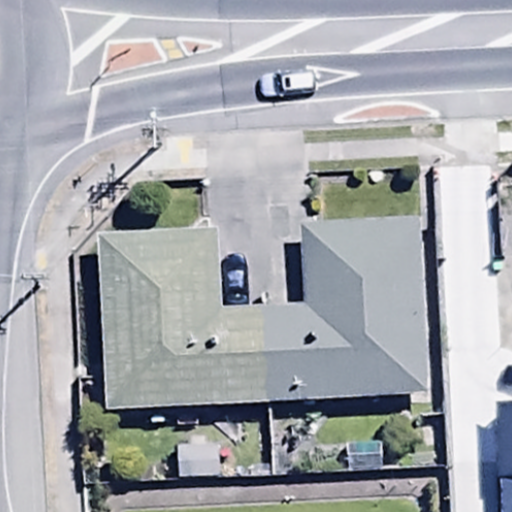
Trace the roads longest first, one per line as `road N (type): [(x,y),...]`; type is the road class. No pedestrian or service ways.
road 1 (secondary): [(375,45),(300,86),(14,132)]
road 2 (secondary): [(104,0),(287,9),(375,45)]
road 3 (secondary): [(12,0),(33,41),(36,73),(14,132)]
road 4 (secondary): [(511,38),(375,45)]
